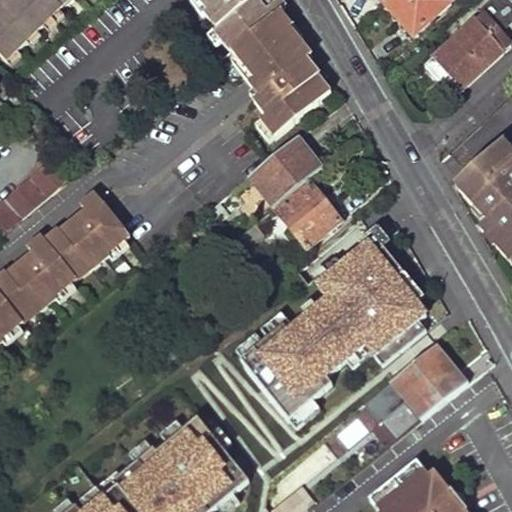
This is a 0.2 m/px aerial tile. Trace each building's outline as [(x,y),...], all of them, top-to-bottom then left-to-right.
[(3,0),(0,3),(0,58),(4,63),(71,0),(3,0)] [(232,52),(286,10),(294,4),(290,0),(201,0),(194,6),(205,21),(208,18),(219,30),(210,38),(219,49),(226,45),(232,52)] [(389,0),(385,4),(414,37),(452,6),(447,0),(389,0)] [(271,146),(340,90),(316,57),(320,54),(286,10),(232,52),(239,61),(232,66),(253,93),(246,99),(264,123),(258,129),(271,146)] [(511,45),(485,13),(433,58),(460,89),(511,45)] [(511,93),(511,78),(503,86),(510,95),(511,93)] [(330,167),(302,139),(253,178),(281,206),(330,167)] [(478,230),(508,264),(511,260),(511,155),(504,147),(455,189),(486,223),(478,230)] [(0,236),(68,183),(53,161),(0,202),(0,236)] [(313,248),(347,221),(317,183),(278,214),(282,219),(287,215),(313,248)] [(0,343),(129,242),(93,195),(78,206),(83,214),(0,278),(0,343)] [(279,222),(271,214),(231,245),(240,256),(259,242),(257,240),(279,222)] [(284,328),(241,364),(290,424),(333,389),(327,382),(366,350),(383,370),(427,335),(419,325),(427,319),(398,283),(405,278),(376,242),(318,290),(329,304),(290,335),(284,328)] [(472,386),(442,348),(438,351),(459,377),(468,389),(472,386)] [(425,422),(468,389),(459,377),(438,351),(369,406),(383,424),(385,422),(411,402),(424,420),(425,422)] [(411,402),(385,422),(399,440),(424,420),(411,402)] [(79,511),(76,511),(217,511),(250,486),(199,423),(157,456),(154,453),(116,484),(120,490),(106,502),(93,511),(79,511)] [(469,511),(470,511),(455,492),(449,495),(436,479),(432,483),(417,464),(369,500),(378,511),(469,511)] [(116,484),(102,496),(106,502),(120,490),(116,484)] [(303,486),(295,492),(309,509),(317,503),(303,486)] [(295,492),(278,506),(283,511),(305,511),(309,509),(295,492)]
